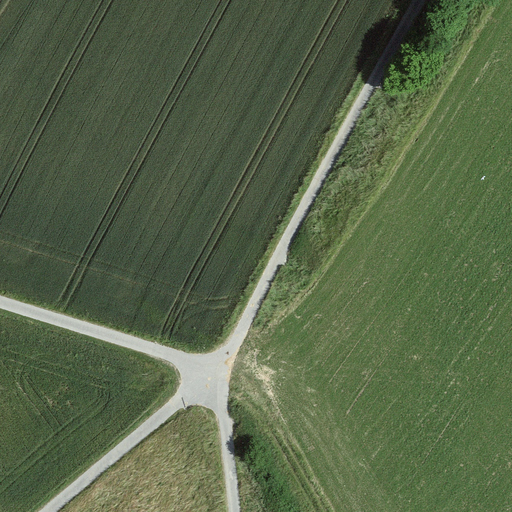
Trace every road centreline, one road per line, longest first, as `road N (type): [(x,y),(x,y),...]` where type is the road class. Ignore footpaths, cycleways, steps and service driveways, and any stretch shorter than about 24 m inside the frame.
road 1 (track): [(234,511),(210,376),(423,0)]
road 2 (track): [(55,511),(210,376),(182,359),(0,302)]
